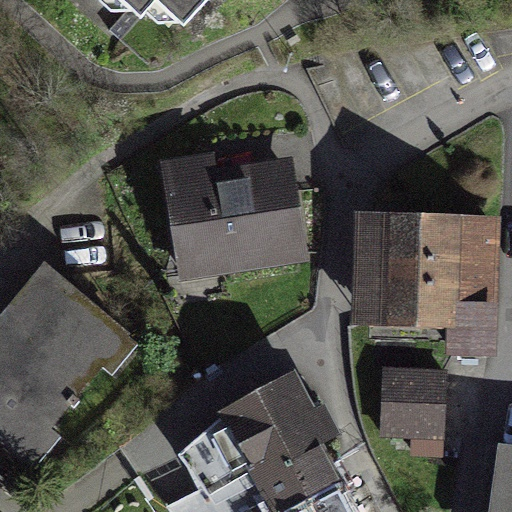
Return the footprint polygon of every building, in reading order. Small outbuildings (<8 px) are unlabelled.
[(130,0),(193,53),(237,0),(130,0)] [(303,158),(168,172),(179,281),(314,268),(303,158)] [(511,286),(511,210),(377,203),(372,309),(511,316),(511,286)] [(52,258),(0,318),(0,436),(37,468),(147,340),(52,258)] [(447,369),(383,367),(381,436),(445,438),(447,369)] [(237,511),(270,511),(289,503),(294,511),(376,511),(301,368),(237,402),(242,412),(214,426),(239,473),(222,481),(237,511)]
